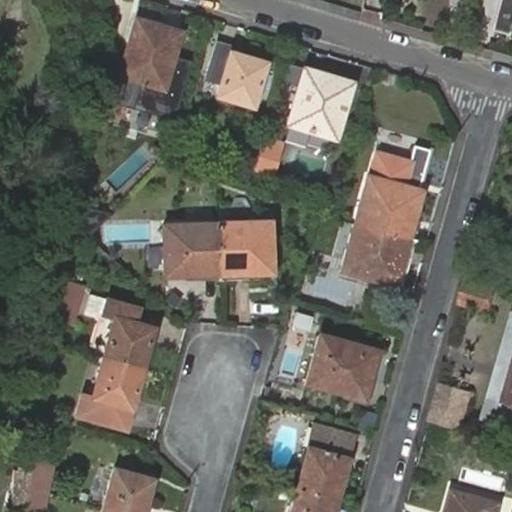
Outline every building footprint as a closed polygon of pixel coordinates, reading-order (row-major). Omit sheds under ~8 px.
[(511,0),(502,0),(499,18),(511,20),(511,0)] [(118,76),(120,76),(121,72),(142,78),(141,83),(142,83),(163,89),(172,58),(180,31),(135,19),(129,37),(127,47),(118,76)] [(219,83),(216,95),(251,105),(264,62),(235,53),(237,48),(230,46),(216,41),(204,78),(219,83)] [(303,68),(286,123),(320,134),(334,138),(340,119),(349,88),(342,86),(330,82),(324,80),(326,75),(303,68)] [(258,136),(249,171),(272,177),(281,141),(258,136)] [(323,187),(310,168),(300,175),(313,194),(323,187)] [(366,175),(353,223),(404,237),(412,210),(414,210),(416,205),(420,190),(366,175)] [(268,219),(216,222),(218,269),(247,267),(247,272),(262,271),(270,270),(269,268),(268,219)] [(218,269),(216,222),(161,225),(163,277),(184,275),(184,271),(218,269)] [(404,237),(353,223),(340,270),(394,285),(398,269),(399,265),(397,264),(404,237)] [(216,280),(191,282),(193,320),(218,319),(216,280)] [(80,286),(63,281),(58,307),(73,311),(80,286)] [(494,290),(468,282),(462,302),(488,310),(494,290)] [(112,317),(102,356),(140,367),(149,337),(151,328),(152,326),(132,321),(137,307),(105,298),(101,313),(112,317)] [(511,309),(505,331),(480,421),(511,430),(511,309)] [(318,334),(305,382),(342,392),(363,398),(367,381),(374,356),(368,355),(355,351),(349,349),(350,343),(318,334)] [(140,367),(102,356),(91,396),(82,394),(79,407),(106,415),(110,402),(129,407),(129,406),(132,398),(140,367)] [(434,401),(429,421),(458,430),(461,430),(467,411),(434,401)] [(307,447),(295,490),(334,500),(345,458),(319,451),(308,447),(307,447)] [(52,462),(33,459),(30,477),(28,488),(45,493),(52,462)] [(31,466),(12,463),(11,503),(25,505),(28,488),(30,477),(31,466)] [(100,508),(113,511),(141,511),(151,478),(112,467),(100,508)] [(41,511),(45,493),(28,488),(24,511),(41,511)] [(330,511),(334,500),(295,490),(288,511),(330,511)] [(500,511),(502,505),(454,491),(447,511),(500,511)]
